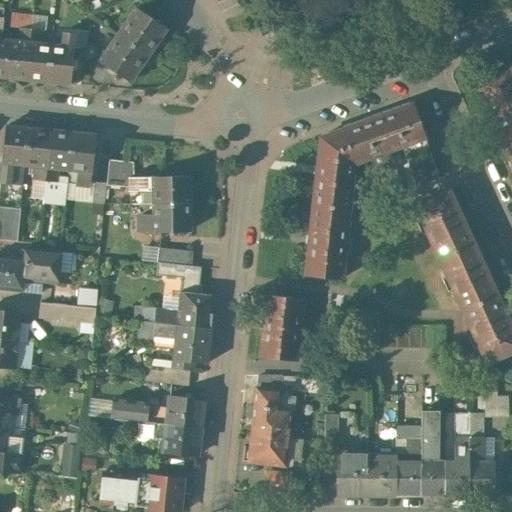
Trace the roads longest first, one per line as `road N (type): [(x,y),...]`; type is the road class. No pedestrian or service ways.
road 1 (residential): [(243,116),(209,509)]
road 2 (residential): [(511,505),(209,509)]
road 3 (residential): [(0,103),(243,116)]
road 4 (unknown): [(221,370),(431,375)]
road 5 (residential): [(511,239),(428,54)]
road 6 (residential): [(243,116),(428,54)]
road 7 (residential): [(185,0),(243,116)]
